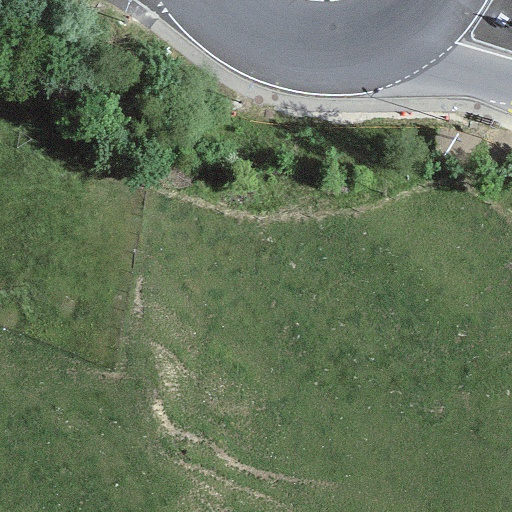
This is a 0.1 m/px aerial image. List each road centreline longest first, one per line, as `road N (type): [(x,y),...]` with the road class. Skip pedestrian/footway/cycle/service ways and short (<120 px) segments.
road 1 (primary): [(339,48),(511,83)]
road 2 (primary): [(222,0),(273,37),(339,48)]
